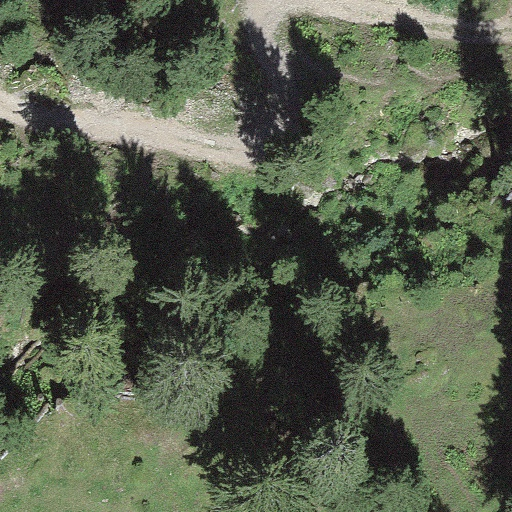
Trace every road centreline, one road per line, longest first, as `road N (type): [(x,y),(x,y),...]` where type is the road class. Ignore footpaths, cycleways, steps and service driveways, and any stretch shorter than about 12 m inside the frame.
road 1 (track): [(262,0),(256,18),(287,103),(284,136),(273,147),(238,151),(0,102)]
road 2 (track): [(511,30),(410,20),(334,0)]
